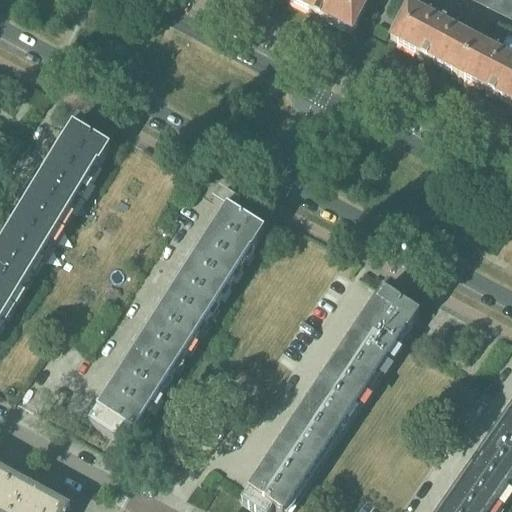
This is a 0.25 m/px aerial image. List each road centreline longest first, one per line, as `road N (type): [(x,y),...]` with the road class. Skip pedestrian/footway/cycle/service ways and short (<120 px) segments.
road 1 (primary): [(0,27),(511,299)]
road 2 (primary): [(511,199),(137,0)]
road 3 (residential): [(136,511),(0,436)]
